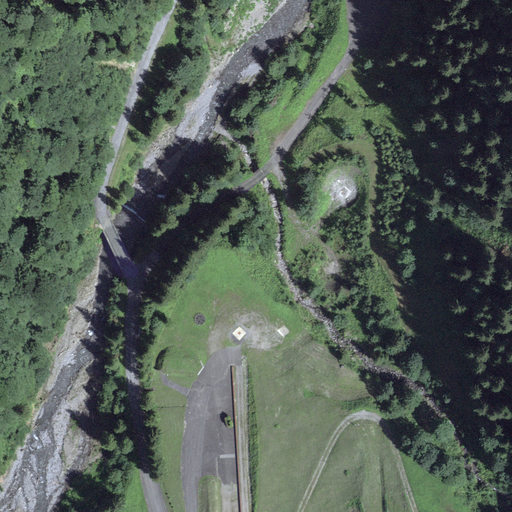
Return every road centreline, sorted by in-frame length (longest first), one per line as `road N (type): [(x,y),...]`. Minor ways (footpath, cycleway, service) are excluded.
road 1 (unclassified): [(174,0),(100,197),(130,280),(133,393),(158,511)]
road 2 (track): [(278,155),(294,215),(338,273)]
